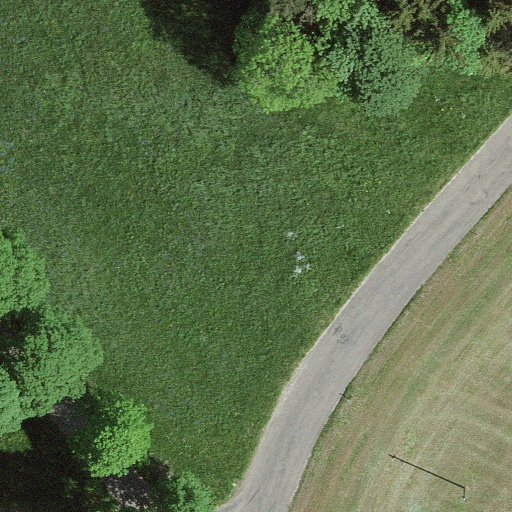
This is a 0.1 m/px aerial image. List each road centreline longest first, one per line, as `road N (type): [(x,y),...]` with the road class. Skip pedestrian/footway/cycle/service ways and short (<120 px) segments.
road 1 (unclassified): [(269,511),(377,308),(511,156)]
road 2 (unclassified): [(0,279),(211,511)]
